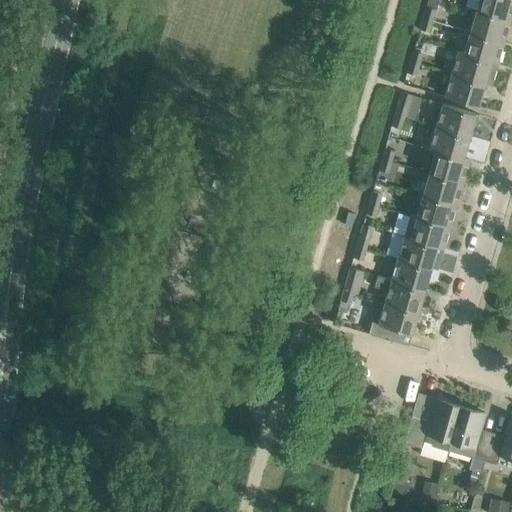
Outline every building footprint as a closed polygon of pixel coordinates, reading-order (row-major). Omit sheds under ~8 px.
[(435,9),(438,0),(428,0),(423,18),(432,20),(435,9)] [(510,19),(511,11),(511,0),(479,0),(476,10),(510,19)] [(503,41),(510,19),(476,10),(470,31),(503,41)] [(429,32),(432,20),(423,18),(420,29),(429,32)] [(497,63),(503,41),(470,31),(464,52),(458,50),(457,51),(497,63)] [(423,53),(413,50),(410,61),(420,64),(423,53)] [(491,85),(497,63),(457,51),(451,73),(485,83),(491,85)] [(416,75),(420,64),(410,61),(407,73),(416,75)] [(478,105),(485,83),(451,73),(445,96),(478,105)] [(407,106),(411,94),(401,91),(398,103),(395,114),(404,117),(407,106)] [(469,136),(476,113),(442,103),(436,126),(469,136)] [(401,128),(404,117),(395,114),(391,125),(401,128)] [(463,158),(463,157),(469,136),(436,126),(429,148),(463,158)] [(395,150),(385,147),(382,158),(391,161),(395,150)] [(469,159),(463,157),(463,158),(429,148),(429,149),(435,151),(429,172),(462,182),(469,159)] [(388,173),(391,161),(382,158),(379,170),(388,173)] [(456,203),(462,182),(429,172),(423,194),(456,203)] [(382,194),(372,191),(369,202),(379,205),(382,194)] [(450,225),(456,203),(423,194),(417,215),(411,214),(410,214),(450,225)] [(375,216),(379,205),(369,202),(365,213),(375,216)] [(443,247),(450,225),(410,214),(404,235),(410,237),(410,238),(443,247)] [(369,237),(360,235),(356,246),(366,249),(369,237)] [(437,269),(443,247),(410,238),(410,237),(404,235),(397,258),(431,267),(437,269)] [(363,260),(366,249),(356,246),(353,257),(363,260)] [(425,289),(431,267),(397,258),(391,278),(378,275),(378,276),(425,289)] [(358,294),(365,271),(350,267),(344,290),(353,292),(358,294)] [(418,311),(425,289),(378,276),(375,286),(388,290),(385,301),(418,311)] [(350,303),(353,292),(344,290),(340,301),(339,307),(348,310),(350,303)] [(412,334),(418,311),(385,301),(379,323),(372,321),(369,333),(400,342),(403,331),(412,334)] [(448,449),(461,405),(436,398),(434,404),(416,399),(404,442),(422,448),(423,442),(448,449)] [(485,413),(461,405),(448,449),(472,456),(469,469),(481,472),(485,460),(492,436),(479,432),(485,413)] [(511,457),(511,420),(509,420),(504,439),(492,436),(485,460),(497,464),(500,454),(511,457)] [(471,471),(469,480),(476,482),(478,473),(471,471)] [(426,487),(423,499),(433,501),(435,489),(426,487)]
